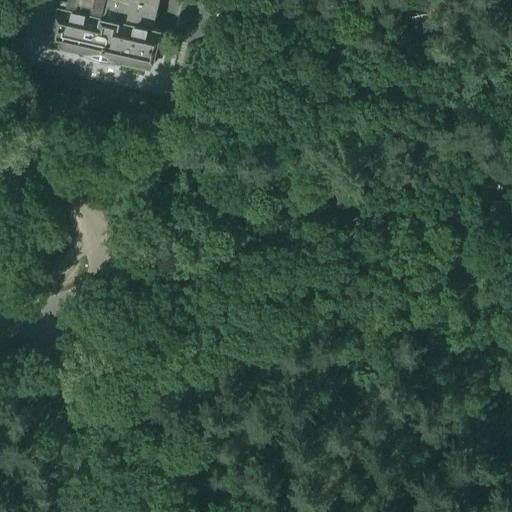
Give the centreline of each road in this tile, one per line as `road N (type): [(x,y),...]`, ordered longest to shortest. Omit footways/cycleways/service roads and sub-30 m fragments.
road 1 (unclassified): [(105,293),(278,236),(380,215),(511,218)]
road 2 (unclassified): [(112,511),(44,314)]
road 3 (unclassified): [(105,293),(68,179),(0,163)]
